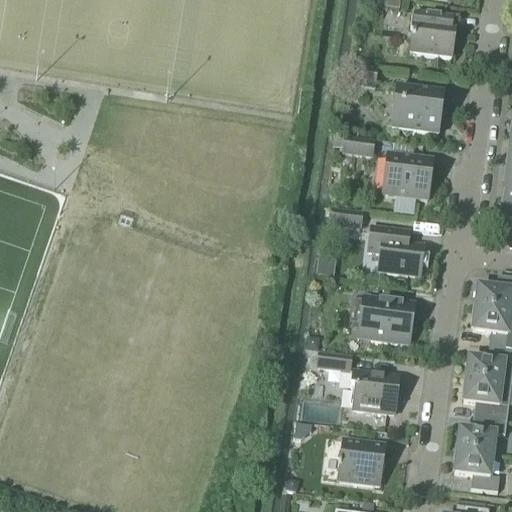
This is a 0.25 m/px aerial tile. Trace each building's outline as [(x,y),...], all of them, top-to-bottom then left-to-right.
[(408,57),(450,63),(453,36),(449,35),(451,22),(411,17),(409,32),(413,33),(411,42),(410,42),(408,57)] [(350,89),(374,92),(376,74),(352,71),(350,89)] [(390,135),(400,136),(405,142),(412,137),(436,141),(442,98),(396,92),(390,135)] [(342,157),(371,161),(372,146),(344,143),(342,157)] [(382,199),(426,205),(431,165),(387,159),(382,199)] [(511,180),(505,180),(503,201),(511,202),(511,180)] [(511,202),(503,201),(500,223),(511,224),(511,202)] [(329,230),(359,234),(361,218),(331,214),(329,230)] [(377,276),(418,281),(422,250),(405,248),(407,236),(370,232),(367,257),(379,258),(377,276)] [(477,291),(474,313),(511,317),(511,281),(497,279),(495,293),(477,291)] [(356,343),(408,350),(413,308),(362,301),(356,343)] [(489,337),(487,351),(511,354),(511,317),(474,313),(471,335),(489,337)] [(467,362),(465,384),(510,390),(511,373),(511,354),(487,351),(486,364),(467,362)] [(316,372),(348,376),(350,363),(318,359),(316,372)] [(352,414),(393,419),(398,381),(352,376),(350,395),(354,395),(352,414)] [(474,408),(472,421),(505,426),(510,390),(465,384),(462,406),(474,408)] [(458,433),(456,455),(491,460),(494,439),(503,440),(505,426),(472,421),(469,421),(467,435),(458,433)] [(342,444),(337,481),(336,486),(378,491),(384,449),(342,444)] [(491,460),(456,455),(453,478),(471,480),(469,494),(496,497),(498,482),(489,481),(491,460)]
